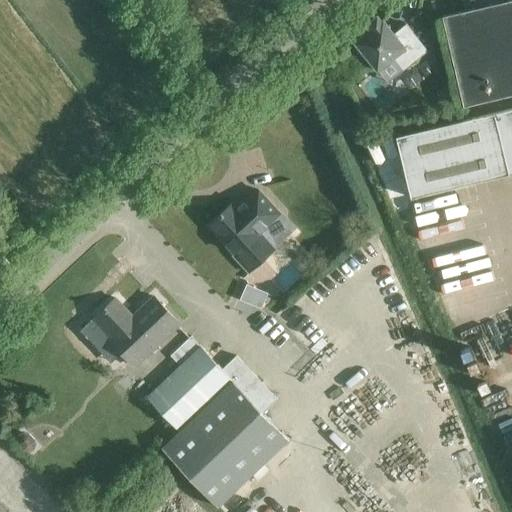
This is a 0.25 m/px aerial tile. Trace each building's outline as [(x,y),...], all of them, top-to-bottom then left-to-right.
[(511,2),(446,20),(470,111),(511,99),(511,2)] [(367,57),(377,69),(392,57),(402,70),(427,50),(406,23),(393,33),(383,20),(381,21),(377,15),(366,24),(371,29),(368,31),(367,30),(356,38),(358,40),(355,42),(357,43),(353,46),(364,59),(367,57)] [(511,108),(396,136),(410,197),(511,172),(511,108)] [(207,224),(234,253),(232,256),(249,274),(276,249),(260,231),(280,213),(258,189),(237,208),(231,202),(207,224)] [(260,307),(268,289),(254,282),(250,290),(245,287),(241,296),(248,299),(246,301),(260,307)] [(115,298),(93,319),(110,337),(108,338),(135,366),(180,323),(154,295),(132,315),(115,298)] [(232,379),(222,368),(191,335),(170,356),(178,365),(146,396),(179,430),(232,379)] [(232,379),(179,430),(161,447),(218,507),(290,439),(264,412),(276,400),(236,355),(222,368),(232,379)] [(29,432),(23,431),(18,433),(16,438),(18,444),(23,449),(28,451),(33,449),(35,444),(34,438),(29,432)] [(10,511),(0,502),(0,511),(10,511)]
